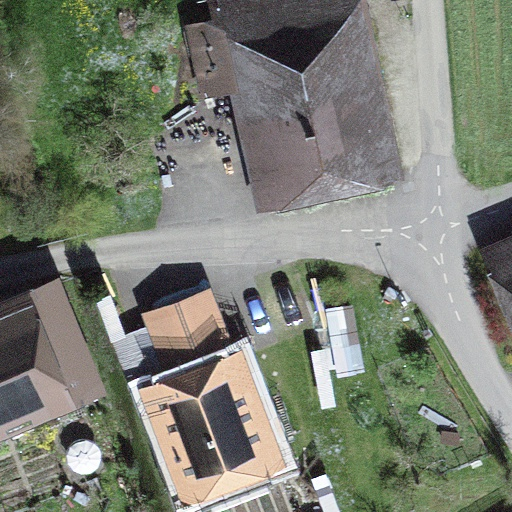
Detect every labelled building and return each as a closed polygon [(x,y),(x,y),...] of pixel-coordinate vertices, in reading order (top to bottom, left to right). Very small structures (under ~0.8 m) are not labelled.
[(219,0),(211,2),(215,18),(192,23),(206,88),(252,78),(274,181),(375,159),(342,0),(219,0)] [(511,250),(501,255),(511,280),(511,250)] [(57,292),(0,315),(0,409),(90,372),(57,292)] [(151,315),(172,369),(227,349),(206,294),(151,315)] [(230,359),(157,387),(193,483),(266,455),(230,359)]
